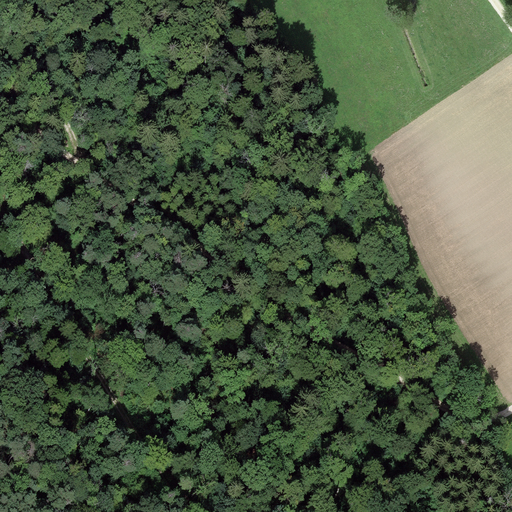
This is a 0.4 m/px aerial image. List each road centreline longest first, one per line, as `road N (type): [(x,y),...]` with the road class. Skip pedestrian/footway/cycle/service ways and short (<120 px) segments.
road 1 (track): [(511,408),(491,419),(434,402),(311,329),(86,174),(0,99)]
road 2 (track): [(379,370),(216,173),(108,0)]
road 3 (track): [(181,511),(0,209)]
road 4 (track): [(311,329),(322,372),(392,511)]
road 5 (track): [(86,174),(51,99),(27,84),(0,94)]
